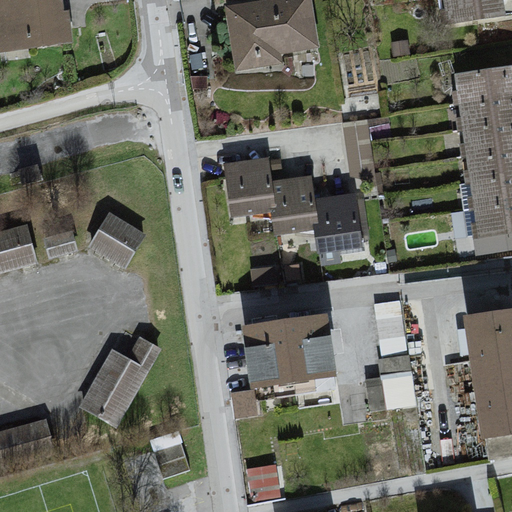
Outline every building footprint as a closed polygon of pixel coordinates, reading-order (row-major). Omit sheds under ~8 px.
[(0,0),(0,34),(2,49),(65,40),(58,0),(0,0)] [(309,0),(268,0),(226,7),(236,70),(286,63),(283,48),(316,43),(309,0)] [(500,0),(441,0),(445,23),(503,14),(500,0)] [(408,40),(391,42),(393,56),(410,54),(408,40)] [(511,76),(510,66),(447,74),(475,255),(511,249),(511,76)] [(370,114),(346,115),(347,157),(371,157),(370,114)] [(265,160),(223,165),(230,218),(272,213),(268,178),(265,160)] [(37,164),(19,168),(22,183),(41,178),(37,164)] [(310,172),(268,178),(272,213),(275,231),(317,225),(314,199),(310,172)] [(365,245),(357,193),(314,199),(317,225),(321,251),(365,245)] [(125,269),(145,235),(108,213),(88,247),(125,269)] [(0,231),(0,272),(37,263),(27,225),(0,231)] [(70,230),(43,238),(49,257),(76,250),(70,230)] [(383,370),(367,372),(371,405),(416,400),(404,293),(375,296),(383,370)] [(511,308),(464,314),(482,435),(511,430),(511,308)] [(334,373),(325,314),(241,326),(249,385),(334,373)] [(113,425),(156,350),(132,336),(119,360),(105,352),(75,403),(113,425)] [(44,419),(0,430),(0,457),(50,445),(44,419)] [(511,430),(482,435),(486,460),(511,454),(511,430)] [(181,442),(151,451),(161,482),(191,472),(181,442)] [(274,466),(242,470),(247,502),(278,497),(274,466)]
